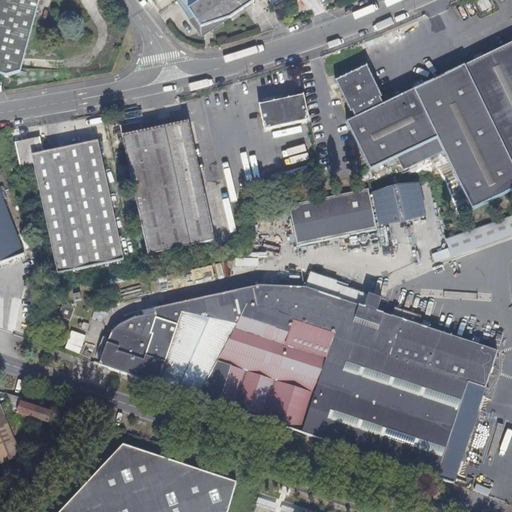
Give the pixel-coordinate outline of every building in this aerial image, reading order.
[(20,74),(40,0),(0,0),(0,76),(6,78),(20,74)] [(201,28),(181,0),(179,0),(176,2),(202,39),(230,19),(201,28)] [(254,2),(252,0),(181,0),(201,28),(230,19),(254,2)] [(491,7),(487,0),(481,0),(478,2),(482,11),(491,7)] [(511,43),(464,66),(511,166),(511,43)] [(511,191),(511,166),(464,66),(403,96),(425,161),(444,152),(472,211),(511,191)] [(425,161),(403,96),(383,106),(380,99),(382,98),(367,67),(335,82),(350,114),(352,113),(355,119),(346,123),(370,172),(397,159),(404,171),(425,161)] [(273,103),(260,106),(260,105),(259,106),(265,132),(266,132),(265,131),(279,128),(279,129),(280,129),(280,128),(294,125),(294,126),(295,126),(295,125),(308,122),(308,123),(309,122),(304,96),(303,96),(303,97),(289,100),(289,99),(288,99),(288,100),(274,103),(274,102),(273,102),(273,103)] [(215,242),(189,122),(165,127),(191,247),(215,242)] [(191,247),(165,127),(143,132),(141,123),(119,127),(120,127),(122,137),(148,257),(191,247)] [(124,261),(98,142),(39,154),(38,150),(42,149),(39,138),(15,143),(20,169),(34,166),(58,275),(124,261)] [(259,175),(235,180),(238,193),(262,187),(259,175)] [(7,198),(3,186),(0,187),(0,264),(25,255),(3,199),(7,198)] [(377,231),(368,190),(289,207),(297,248),(377,231)] [(289,216),(287,207),(265,212),(267,220),(289,216)] [(434,262),(449,258),(447,247),(431,250),(434,262)] [(418,326),(421,317),(394,308),(391,317),(377,312),(381,300),(368,295),(368,296),(337,285),(337,282),(310,273),(305,289),(260,287),(154,310),(155,315),(134,319),(130,321),(119,326),(113,332),(107,344),(98,366),(158,386),(197,400),(436,479),(437,479),(454,485),(485,389),(497,353),(418,326)] [(70,321),(74,310),(73,309),(74,305),(68,303),(66,307),(63,306),(59,317),(70,321)] [(73,326),(65,350),(79,354),(87,331),(73,326)] [(51,412),(21,402),(22,399),(5,394),(8,402),(12,413),(18,414),(16,419),(35,425),(36,420),(38,421),(43,422),(47,424),(51,412)] [(14,419),(7,403),(0,405),(12,437),(20,434),(14,419)] [(0,481),(26,471),(12,437),(0,405),(0,481)] [(227,511),(236,484),(123,446),(60,511),(227,511)]
